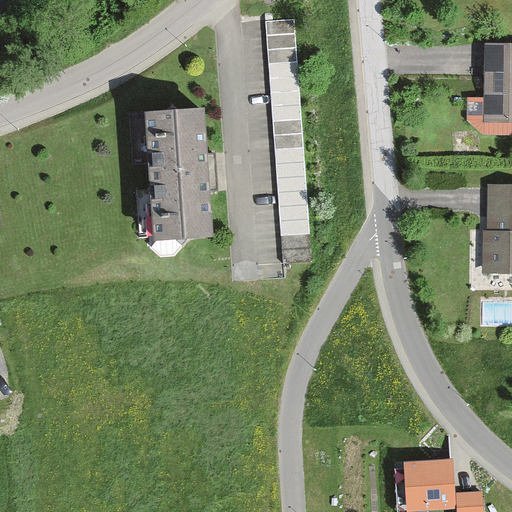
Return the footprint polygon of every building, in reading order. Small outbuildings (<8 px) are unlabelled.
[(295,21),(266,23),(283,265),(312,263),(295,21)] [(511,43),(484,43),(483,120),(511,120),(511,43)] [(154,238),(213,235),(206,104),(147,108),(154,238)] [(511,183),(488,183),(487,230),(482,230),(481,269),(511,269),(511,183)] [(456,457),(409,460),(412,509),(459,507),(458,492),(456,457)] [(486,511),(485,490),(458,492),(459,507),(459,511),(486,511)]
